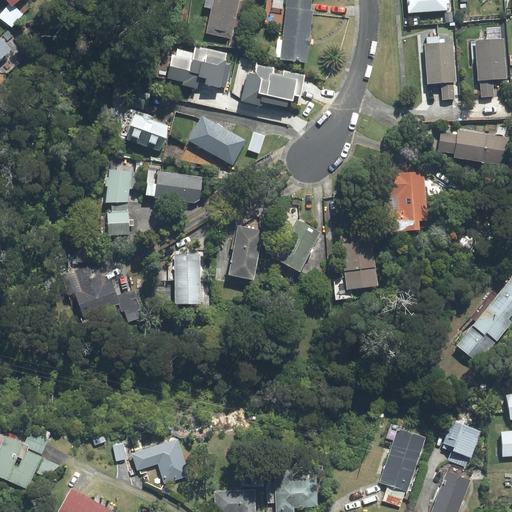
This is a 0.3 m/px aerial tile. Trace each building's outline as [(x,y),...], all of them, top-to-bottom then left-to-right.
[(19,0),(0,0),(7,10),(19,0)] [(192,0),(180,0),(177,26),(188,27),(192,0)] [(212,9),(206,33),(231,38),(239,0),(205,0),(204,7),(212,9)] [(287,0),(286,8),(311,11),(312,0),(287,0)] [(404,0),(405,16),(445,14),(443,0),(404,0)] [(276,57),(280,57),(280,59),(307,62),(309,46),(310,46),(311,36),(310,36),(313,11),(311,11),(286,8),(282,40),(278,39),(276,57)] [(491,82),(504,81),(501,42),(472,44),(475,84),(478,84),(479,100),(492,99),(491,82)] [(0,60),(8,53),(0,43),(0,60)] [(441,102),(453,101),(452,85),(454,85),(451,45),(421,47),(424,88),(440,87),(441,102)] [(224,64),(226,53),(195,46),(194,51),(178,47),(176,56),(173,55),(167,78),(183,82),(183,85),(200,89),(202,84),(220,88),(220,86),(226,87),(231,66),(224,64)] [(248,71),(242,100),(262,105),(263,101),(287,107),(289,100),(292,100),(294,94),(300,96),(305,75),(257,64),(255,73),(248,71)] [(123,104),(146,110),(151,93),(128,87),(123,104)] [(136,114),(127,138),(159,150),(169,125),(151,119),(152,117),(144,113),(143,116),(136,114)] [(246,140),(202,116),(188,139),(232,164),(246,140)] [(265,136),(254,132),(248,150),(259,153),(265,136)] [(452,156),(451,161),(499,169),(504,141),(456,133),(455,136),(440,134),(436,154),(452,156)] [(160,170),(149,168),(146,195),(155,196),(154,198),(195,203),(200,200),(203,177),(159,172),(160,170)] [(129,189),(132,172),(110,170),(109,178),(106,178),(105,186),(108,186),(106,203),(128,202),(129,189)] [(132,172),(129,189),(140,189),(142,173),(132,172)] [(423,174),(383,175),(386,236),(414,234),(414,225),(425,225),(423,174)] [(109,235),(130,234),(130,226),(134,225),(133,220),(129,220),(129,212),(108,213),(109,235)] [(318,230),(297,220),(277,259),(297,270),(318,230)] [(264,231),(239,226),(229,275),(254,279),(264,231)] [(353,298),(352,290),(379,286),(372,230),(350,233),(351,243),(341,244),(345,276),(333,281),(336,300),(353,298)] [(462,230),(453,241),(467,252),(476,241),(462,230)] [(175,281),(175,304),(201,304),(200,254),(175,254),(175,259),(168,259),(168,281),(175,281)] [(155,281),(168,281),(168,259),(155,259),(155,281)] [(77,297),(83,316),(118,304),(120,304),(117,295),(111,280),(104,282),(97,263),(61,276),(70,300),(77,297)] [(511,281),(508,279),(453,347),(476,365),(507,326),(503,323),(511,312),(511,281)] [(134,289),(117,295),(120,304),(118,304),(121,312),(124,311),(128,322),(140,318),(138,311),(142,309),(134,289)] [(511,420),(511,396),(502,398),(507,421),(511,420)] [(44,479),(58,465),(39,457),(50,433),(25,422),(15,444),(0,437),(0,479),(26,491),(33,474),(44,479)] [(475,433),(447,424),(440,445),(449,448),(447,453),(467,459),(475,433)] [(394,431),(385,458),(414,467),(423,441),(394,431)] [(511,456),(511,432),(497,433),(498,458),(511,456)] [(129,455),(134,472),(155,465),(161,484),(184,477),(174,442),(129,455)] [(122,445),(112,447),(115,462),(125,460),(122,445)] [(385,458),(377,484),(405,493),(414,467),(385,458)] [(288,469),(264,469),(265,507),(272,507),(272,511),(291,511),(291,509),(301,509),(300,479),(288,479),(288,469)] [(456,511),(466,483),(442,475),(428,511),(456,511)] [(385,488),(381,502),(399,508),(404,494),(385,488)] [(107,511),(67,491),(56,511),(107,511)] [(253,511),(253,492),(212,492),(212,511),(253,511)]
